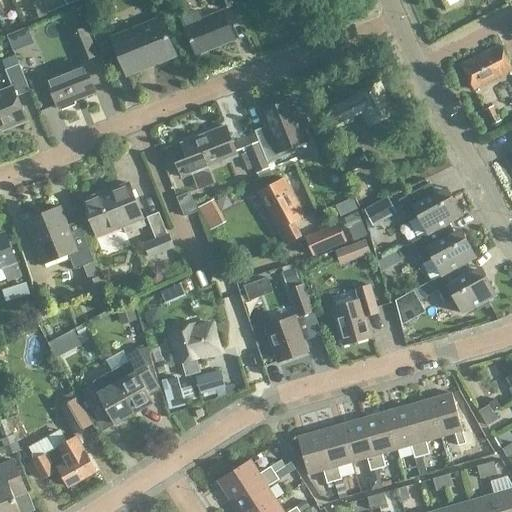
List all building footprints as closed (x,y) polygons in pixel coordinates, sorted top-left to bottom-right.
[(231,0),(218,0),(222,9),(233,4),(231,0)] [(223,12),(204,20),(200,9),(181,17),(197,55),(235,40),(223,12)] [(84,13),(76,16),(79,24),(87,21),(84,13)] [(111,68),(123,63),(128,75),(175,56),(160,19),(101,44),(111,68)] [(83,62),(97,56),(86,28),(71,34),(83,62)] [(474,91),(511,71),(511,69),(500,46),(462,66),(474,91)] [(0,130),(25,120),(16,98),(31,92),(20,65),(5,70),(12,88),(0,93),(0,130)] [(77,105),(75,101),(96,92),(85,65),(47,81),(58,107),(60,107),(62,111),(77,105)] [(355,95),(355,96),(329,108),(339,130),(356,122),(354,119),(356,117),(363,114),(368,126),(393,115),(379,84),(355,95)] [(243,98),(252,117),(261,113),(252,93),(243,98)] [(307,128),(309,124),(306,117),(302,115),(298,116),(292,101),(263,112),(269,129),(268,134),(258,137),(268,165),(295,155),(297,151),(296,147),(308,142),(303,130),(307,128)] [(491,126),(502,121),(495,106),(484,111),(491,126)] [(226,127),(182,144),(188,159),(177,163),(182,179),(209,168),(207,164),(236,152),(226,127)] [(269,170),(258,143),(247,148),(257,174),(269,170)] [(339,159),(346,174),(369,164),(363,148),(339,159)] [(398,178),(391,181),(395,192),(403,188),(398,178)] [(303,237),(295,222),(305,217),(285,179),(258,194),(286,246),(303,237)] [(447,188),(442,191),(436,194),(430,183),(399,201),(410,222),(419,217),(428,234),(429,235),(445,226),(462,216),(447,188)] [(126,235),(146,227),(129,184),(84,202),(98,238),(123,227),(126,235)] [(365,211),(369,219),(378,215),(381,221),(396,213),(388,199),(365,211)] [(197,209),(208,227),(222,219),(212,200),(197,209)] [(71,236),(62,211),(28,224),(43,262),(68,252),(75,270),(94,262),(82,232),(71,236)] [(150,258),(174,248),(169,235),(168,236),(159,213),(147,218),(156,240),(145,245),(150,258)] [(355,241),(367,236),(358,213),(345,218),(355,241)] [(339,222),(320,230),(329,250),(348,242),(339,222)] [(428,234),(412,243),(398,251),(402,257),(416,249),(424,264),(433,259),(442,276),(465,264),(476,258),(460,230),(450,236),(445,226),(429,235),(428,234)] [(23,277),(6,233),(0,235),(0,269),(4,268),(9,283),(23,277)] [(366,241),(354,246),(358,258),(370,253),(366,241)] [(392,265),(388,257),(378,262),(380,266),(382,271),(392,265)] [(442,276),(433,280),(445,302),(453,297),(458,305),(456,311),(462,313),(463,315),(465,313),(471,315),(472,309),(496,296),(481,268),(471,274),(465,264),(442,276)] [(315,287),(332,291),(337,272),(320,267),(315,287)] [(252,291),(270,290),(269,276),(251,277),(252,291)] [(100,277),(86,283),(92,298),(106,292),(100,277)] [(48,286),(36,288),(39,305),(51,303),(48,286)] [(290,290),(299,317),(313,312),(303,286),(290,290)] [(361,300),(332,309),(343,346),(373,337),(367,317),(378,314),(370,286),(358,289),(361,300)] [(147,307),(164,300),(158,287),(141,294),(147,307)] [(402,325),(425,312),(414,291),(395,301),(402,325)] [(132,309),(119,313),(122,324),(136,320),(132,309)] [(278,363),(308,352),(295,317),(266,328),(278,363)] [(220,352),(212,326),(196,331),(195,326),(170,334),(179,364),(183,363),(187,377),(201,372),(197,359),(220,352)] [(57,358),(67,353),(59,339),(49,345),(57,358)] [(112,374),(135,415),(154,405),(150,397),(160,391),(148,347),(139,349),(138,348),(126,355),(131,363),(114,373),(112,374)] [(202,395),(203,395),(226,388),(220,370),(197,377),(202,395)] [(93,387),(94,389),(84,395),(96,416),(106,410),(116,426),(135,415),(112,374),(93,384),(93,387)] [(185,405),(178,379),(163,383),(170,409),(185,405)] [(430,400),(440,438),(455,434),(458,447),(466,444),(463,431),(452,394),(430,400)] [(94,423),(79,397),(62,406),(77,433),(94,423)] [(440,438),(430,400),(408,407),(422,457),(430,455),(426,442),(440,438)] [(483,419),(494,413),(490,405),(479,412),(483,419)] [(422,457),(408,407),(386,413),(397,450),(411,446),(415,459),(422,457)] [(397,450),(386,413),(364,419),(378,470),(386,468),(382,454),(397,450)] [(498,420),(494,413),(483,419),(487,426),(498,420)] [(0,421),(0,428),(3,438),(12,434),(6,419),(0,421)] [(364,419),(342,425),(353,463),(367,459),(371,472),(378,470),(364,419)] [(353,463),(342,425),(320,432),(335,482),(342,480),(338,467),(353,463)] [(335,482),(320,432),(298,438),(308,476),(323,471),(327,484),(335,482)] [(68,488),(96,472),(98,471),(78,436),(57,447),(58,448),(47,455),(46,453),(32,461),(43,481),(57,473),(56,471),(58,470),(68,488)] [(511,444),(502,450),(507,457),(511,454),(511,444)] [(415,459),(420,477),(427,475),(422,457),(415,459)] [(279,471),(285,467),(281,461),(271,467),(259,475),(250,460),(218,481),(231,502),(275,474),(279,471)] [(0,511),(19,511),(12,493),(24,488),(13,462),(0,467),(0,511)] [(485,465),(489,477),(497,475),(494,462),(485,465)] [(285,467),(279,471),(284,478),(296,470),(291,463),(285,467)] [(489,477),(485,465),(477,467),(481,479),(489,477)] [(373,478),(369,484),(371,491),(383,487),(378,470),(371,472),(373,478)] [(279,480),(275,474),(231,502),(237,511),(259,511),(277,501),(268,488),(279,480)] [(449,475),(441,477),(445,490),(453,487),(449,475)] [(445,490),(441,477),(433,480),(436,492),(445,490)] [(335,482),(340,500),(347,498),(342,480),(335,482)] [(406,487),(398,490),(401,502),(410,499),(406,487)] [(511,511),(511,489),(494,495),(499,511),(511,511)] [(376,496),(379,508),(387,506),(384,493),(376,496)] [(499,511),(494,495),(472,501),(475,511),(499,511)] [(379,508),(376,496),(367,498),(371,510),(379,508)] [(297,506),(300,511),(303,511),(310,508),(305,500),(297,506)] [(283,511),(277,501),(259,511),(299,511),(297,508),(290,511),(283,511)] [(475,511),(472,501),(450,507),(451,511),(475,511)]
